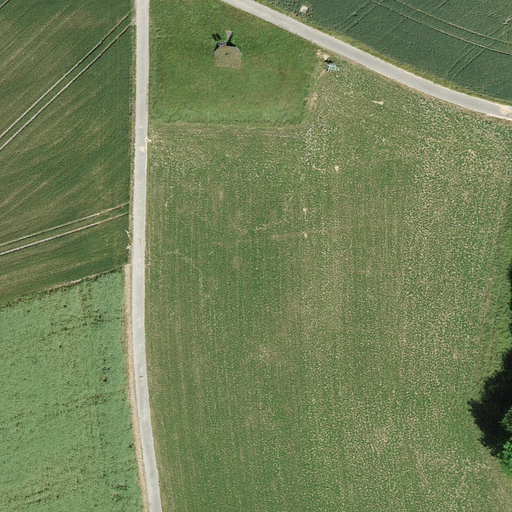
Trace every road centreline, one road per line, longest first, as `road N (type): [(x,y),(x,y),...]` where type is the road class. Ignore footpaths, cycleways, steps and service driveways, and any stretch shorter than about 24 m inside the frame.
road 1 (track): [(144,0),(137,318),(156,511)]
road 2 (track): [(511,112),(239,0)]
